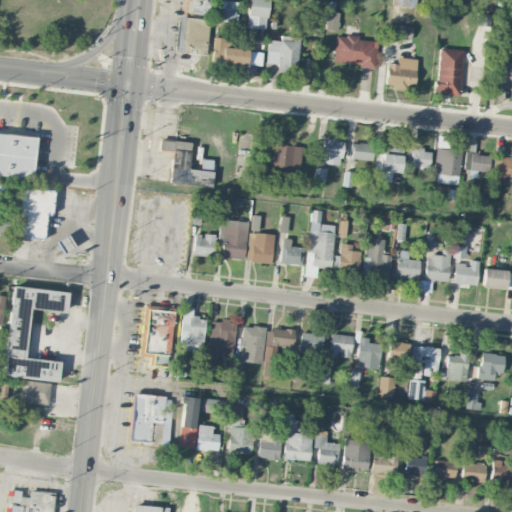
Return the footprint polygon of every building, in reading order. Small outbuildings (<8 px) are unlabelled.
[(184,0),(184,13),(210,14),(210,0),(184,0)] [(237,2),(222,0),(220,0),(217,20),(234,23),(237,2)] [(247,0),(247,28),(266,29),(266,0),(247,0)] [(325,29),(337,30),(338,13),(326,12),(325,29)] [(410,39),(411,27),(399,26),(398,38),(410,39)] [(205,52),(205,38),(183,39),(182,29),(174,29),(175,53),(205,52)] [(333,62),(372,67),(375,41),(358,39),(358,37),(336,34),(333,62)] [(262,51),(232,50),(232,38),(213,37),(212,63),(261,65),(262,51)] [(267,40),(266,63),(277,64),(276,71),(297,72),(298,37),(280,37),(280,40),(267,40)] [(461,50),(437,49),(435,94),(459,95),(461,50)] [(396,64),(386,63),(385,87),(414,89),(415,59),(396,58),(396,64)] [(511,85),(511,60),(511,62),(503,62),(502,72),(498,72),(497,85),(511,85)] [(0,175),(31,178),(34,136),(0,133),(0,175)] [(343,141),(323,139),(320,163),(340,165),(343,141)] [(169,183),(210,187),(212,160),(200,159),(199,170),(188,169),(190,142),(159,140),(158,150),(171,151),(169,183)] [(350,159),(371,161),(373,144),(352,142),(350,159)] [(287,175),(287,169),(299,170),(300,146),(273,145),(272,174),(287,175)] [(405,166),(429,167),(430,150),(406,149),(405,166)] [(458,184),(459,150),(435,149),(434,174),(436,174),(435,183),(458,184)] [(464,176),(475,177),(475,171),(489,172),(489,154),(465,153),(464,176)] [(400,173),(401,155),(375,154),(374,170),(378,170),(378,182),(391,182),(391,172),(400,173)] [(492,183),(504,184),(504,176),(511,176),(511,157),(493,157),(492,183)] [(324,181),(325,168),(314,167),(314,181),(324,181)] [(16,237),(44,238),(45,215),(51,216),(53,190),(18,188),(16,237)] [(232,219),(234,200),(222,199),(221,219),(232,219)] [(330,267),(333,225),(319,224),(320,210),(309,210),(305,276),(314,276),(315,267),(330,267)] [(8,214),(0,214),(0,233),(7,234),(8,214)] [(220,257),(242,259),(246,222),(220,219),(217,239),(222,239),(220,257)] [(453,258),(463,258),(465,228),(454,228),(453,258)] [(244,260),(269,264),(273,235),(247,231),(244,260)] [(425,247),(438,247),(439,232),(425,232),(425,247)] [(191,255),(212,256),(213,234),(202,234),(202,235),(192,234),(191,255)] [(383,240),(365,237),(361,274),(388,276),(390,255),(382,254),(383,240)] [(278,262),(301,266),(303,248),(289,246),(290,239),(281,238),(278,262)] [(358,271),(359,251),(351,251),(351,244),(339,244),(337,271),(358,271)] [(408,251),(397,250),(395,277),(418,278),(419,260),(407,259),(408,251)] [(448,250),(441,250),(441,256),(425,255),(424,280),(447,281),(448,250)] [(468,264),(453,263),(453,284),(476,285),(478,261),(469,260),(468,264)] [(506,271),(483,268),(481,287),(504,290),(506,271)] [(418,292),(430,292),(431,281),(418,280),(418,292)] [(2,376),(57,381),(59,362),(24,358),(29,308),(65,312),(67,292),(10,286),(2,376)] [(178,350),(202,351),(204,318),(191,317),(192,307),(181,307),(178,350)] [(172,311),(143,308),(139,353),(152,354),(151,365),(168,366),(172,311)] [(214,354),(231,356),(234,323),(227,322),(227,321),(210,320),(205,373),(212,374),(214,354)] [(241,326),(240,347),(243,347),(242,362),(261,363),(263,327),(241,326)] [(269,346),(291,349),(294,330),(271,327),(269,346)] [(297,352),(321,354),(322,334),(298,332),(297,352)] [(349,358),(351,336),(331,333),(328,356),(349,358)] [(355,366),(377,369),(380,344),(367,342),(367,338),(358,337),(355,366)] [(387,362),(407,363),(408,342),(388,342),(387,362)] [(437,374),(438,348),(415,347),(415,362),(422,362),(422,373),(437,374)] [(457,356),(447,355),(443,379),(463,382),(468,350),(459,348),(457,356)] [(502,354),(478,353),(477,381),(490,382),(490,374),(501,374),(502,354)] [(392,394),(393,377),(378,377),(377,400),(384,400),(384,394),(392,394)] [(46,406),(49,383),(22,380),(19,402),(46,406)] [(423,380),(407,380),(406,399),(422,400),(423,380)] [(476,409),(478,391),(467,389),(464,408),(476,409)] [(131,394),(128,442),(168,444),(171,397),(131,394)] [(177,447),(192,448),(197,398),(182,396),(177,447)] [(226,415),(228,401),(201,398),(199,412),(226,415)] [(240,419),(242,404),(229,402),(227,417),(240,419)] [(282,458),(308,460),(310,433),(298,432),(299,420),(292,420),(293,413),(285,413),(282,458)] [(211,433),(212,425),(196,425),(195,449),(217,451),(218,434),(211,433)] [(228,453),(251,454),(251,427),(229,427),(228,453)] [(336,465),(337,443),(325,443),(325,431),(313,430),(312,448),(316,448),(316,464),(336,465)] [(256,457),(277,460),(280,440),(259,437),(256,457)] [(369,441),(343,438),(340,468),(366,471),(369,441)] [(397,446),(387,445),(386,452),(371,452),(370,472),(396,474),(397,446)] [(423,475),(425,457),(405,455),(403,473),(423,475)] [(433,477),(453,478),(454,461),(434,460),(433,477)] [(511,483),(511,466),(500,466),(500,460),(490,460),(490,482),(511,483)] [(460,481),(482,482),(483,463),(461,462),(460,481)] [(51,511),(53,493),(28,491),(28,497),(20,497),(20,491),(10,490),(8,511),(51,511)]
